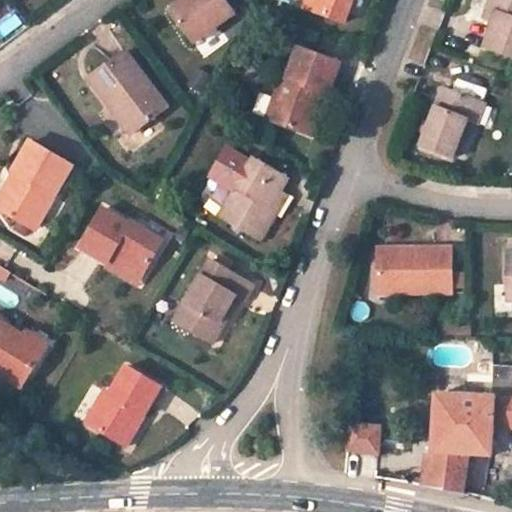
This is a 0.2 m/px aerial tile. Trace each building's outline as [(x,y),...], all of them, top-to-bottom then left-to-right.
[(177,16),(194,4),(191,0),(187,0),(173,10),(177,16)] [(196,42),(237,12),(228,0),(191,0),(194,4),(177,16),(196,42)] [(314,8),(317,0),(309,0),(307,5),(314,8)] [(347,21),(354,0),(317,0),(314,8),(347,21)] [(511,57),(511,0),(493,0),(492,4),(502,8),(496,25),(487,48),(511,57)] [(492,4),(485,21),(496,25),(502,8),(492,4)] [(318,104),(323,92),(329,94),(331,95),(343,63),(302,47),(290,78),(293,79),(279,120),(314,134),(324,106),(318,104)] [(118,99),(139,129),(169,107),(127,53),(93,77),(111,104),(118,99)] [(284,76),(269,115),(279,120),(293,79),(290,78),(284,76)] [(444,89),(422,147),(454,159),(469,119),(476,100),(444,89)] [(324,106),(329,94),(323,92),(318,104),(324,106)] [(139,129),(118,99),(111,104),(133,134),(139,129)] [(479,123),(486,104),(476,100),(469,119),(479,123)] [(76,165),(33,140),(15,172),(22,176),(2,209),(32,226),(51,193),(58,197),(76,165)] [(256,158),(222,217),(262,242),(278,213),(271,209),(282,189),(289,177),(256,158)] [(15,172),(0,196),(0,207),(2,209),(22,176),(15,172)] [(282,189),(271,209),(278,213),(289,194),(282,189)] [(38,230),(58,197),(51,193),(32,226),(38,230)] [(116,255),(147,273),(152,266),(166,241),(134,223),(132,226),(105,209),(83,247),(111,263),(116,255)] [(379,291),(454,291),(454,246),(407,246),(407,254),(379,254),(379,291)] [(407,246),(379,246),(379,254),(407,254),(407,246)] [(111,263),(143,282),(147,273),(116,255),(111,263)] [(210,259),(186,305),(194,309),(184,327),(218,346),(229,326),(223,323),(231,308),(237,297),(248,303),(257,286),(210,259)] [(184,327),(194,309),(186,305),(176,322),(184,327)] [(229,326),(237,312),(231,308),(223,323),(229,326)] [(0,371),(25,386),(45,354),(23,340),(25,337),(0,321),(0,371)] [(23,340),(45,354),(46,353),(51,344),(29,330),(25,337),(23,340)] [(125,441),(142,412),(148,416),(165,387),(131,366),(116,391),(111,387),(91,421),(125,441)] [(462,495),(466,456),(491,458),(493,458),(493,453),(508,453),(509,429),(511,428),(511,369),(494,369),(493,396),(437,394),(435,454),(435,468),(423,468),(422,487),(462,495)] [(131,445),(148,416),(142,412),(125,441),(131,445)] [(380,454),(383,427),(352,423),(349,450),(380,454)] [(424,453),(423,468),(435,468),(435,454),(424,453)]
